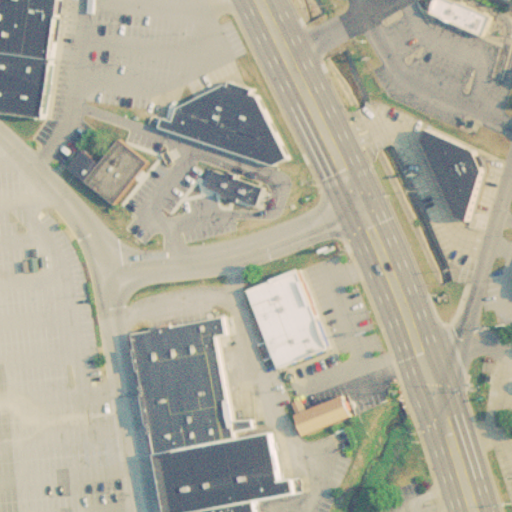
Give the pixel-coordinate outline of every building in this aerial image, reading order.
[(0,0),(53,0),(47,48),(0,40),(0,0)] [(429,0),(478,0),(491,6),(482,25),(429,1),(429,0)] [(0,40),(47,48),(39,104),(0,99),(0,40)] [(164,128),(277,166),(290,160),(262,90),(238,82),(180,106),(177,115),(167,119),(164,128)] [(425,131),(474,153),(482,171),(467,222),(457,219),(421,141),(425,131)] [(153,162),(125,140),(105,164),(87,150),(73,167),(120,204),(153,162)] [(307,276),(334,348),(280,369),(253,297),(307,276)] [(140,338),(233,320),(236,338),(226,340),(246,441),(164,459),(140,338)] [(303,415),(352,396),(360,417),(311,436),(303,415)] [(175,511),(164,459),(246,441),(275,435),(285,481),(301,478),(304,493),(261,502),(216,511),(175,511)] [(216,511),(261,502),(263,511),(216,511)]
